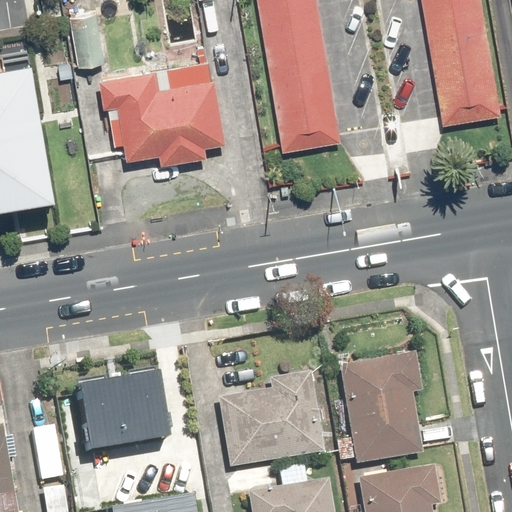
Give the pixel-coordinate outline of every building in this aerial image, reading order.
[(343,147),(320,0),(256,0),(281,157),(343,147)] [(500,113),(482,0),(412,0),(431,123),(500,113)] [(38,44),(0,49),(0,187),(59,179),(38,44)] [(159,63),(102,74),(115,141),(128,139),(130,151),(166,144),(169,160),(212,151),(209,135),(230,131),(215,54),(173,62),(176,80),(162,83),(159,63)] [(342,363),(353,434),(337,437),(341,463),(380,457),(424,451),(415,393),(422,392),(416,352),(342,363)] [(221,397),(231,465),(326,451),(314,368),(268,375),(270,390),(221,397)] [(154,373),(77,382),(85,447),(161,438),(154,373)] [(18,511),(2,423),(0,423),(0,511),(18,511)] [(57,424),(31,427),(38,477),(63,474),(57,424)] [(310,461),(281,464),(284,482),(312,479),(310,461)] [(367,504),(368,511),(432,511),(431,503),(445,501),(439,464),(362,476),(364,484),(349,487),(352,506),(367,504)] [(336,511),(331,478),(252,491),(255,511),(336,511)] [(70,511),(65,483),(46,486),(50,511),(70,511)] [(109,504),(110,511),(193,511),(190,490),(109,504)]
